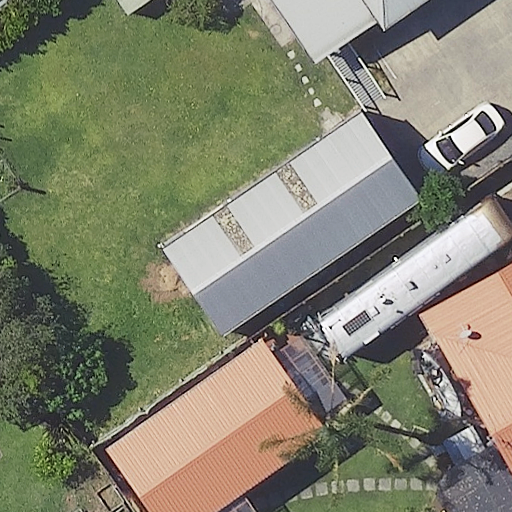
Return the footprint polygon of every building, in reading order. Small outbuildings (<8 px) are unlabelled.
[(154,0),(121,0),(132,16),(154,0)] [(373,13),(364,0),(273,0),(312,55),(373,13)] [(412,0),(364,0),(373,13),(381,22),(412,0)] [(423,192),(362,104),(160,241),(221,330),(423,192)] [(511,255),(417,307),(511,477),(511,255)] [(263,328),(107,446),(157,511),(200,511),(329,415),(263,328)]
